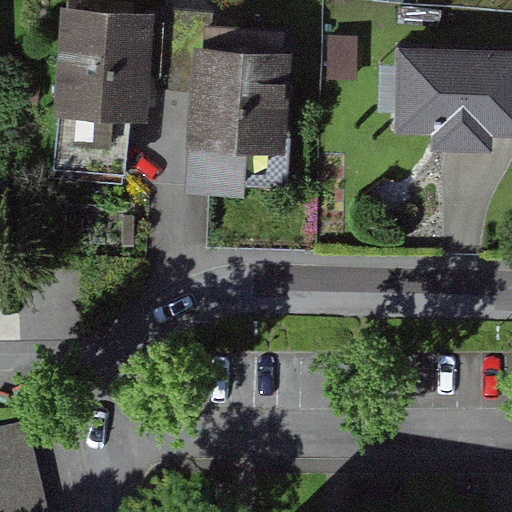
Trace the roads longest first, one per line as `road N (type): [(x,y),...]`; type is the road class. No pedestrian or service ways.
road 1 (residential): [(511,291),(206,285),(159,308),(118,352)]
road 2 (residential): [(118,352),(118,432),(138,511)]
